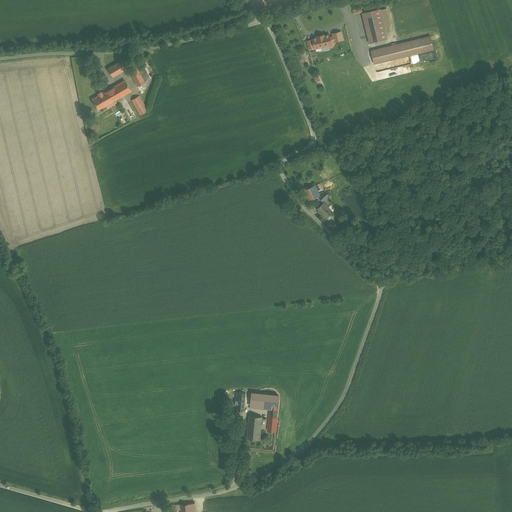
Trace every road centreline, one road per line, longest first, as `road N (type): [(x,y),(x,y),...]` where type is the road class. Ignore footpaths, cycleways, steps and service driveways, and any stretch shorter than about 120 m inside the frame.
road 1 (residential): [(0,483),(104,509),(238,482),(299,449),(333,406),(380,272)]
road 2 (residential): [(380,272),(294,194),(285,155),(316,137),(260,15)]
road 3 (residential): [(0,52),(260,15)]
road 4 (residential): [(380,272),(511,250)]
